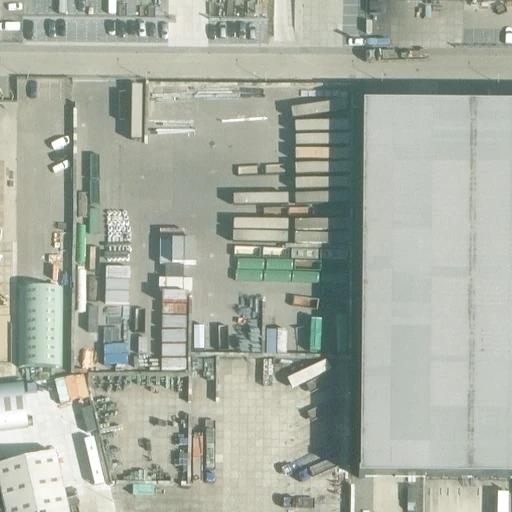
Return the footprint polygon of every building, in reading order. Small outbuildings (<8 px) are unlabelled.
[(304,17),(304,42),(338,42),(338,17),(304,17)] [(359,473),(358,473),(358,479),(364,479),(364,477),(511,478),(511,107),(486,107),(363,106),(359,473)] [(90,413),(68,419),(76,450),(85,448),(98,445),(90,413)] [(98,445),(85,448),(93,486),(106,483),(98,445)] [(0,464),(0,490),(3,506),(64,492),(55,452),(0,464)] [(3,506),(4,511),(68,511),(64,492),(3,506)] [(178,511),(179,500),(128,498),(127,511),(178,511)]
